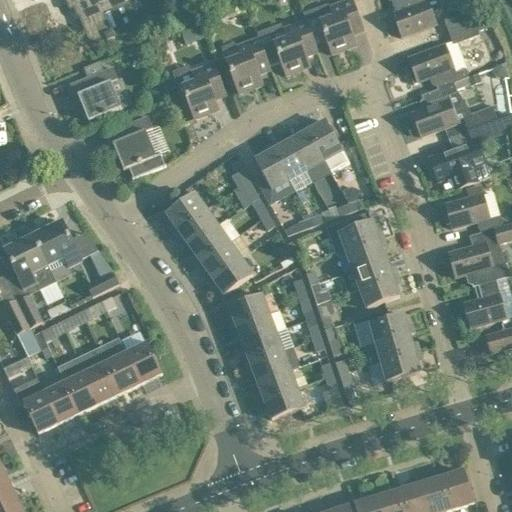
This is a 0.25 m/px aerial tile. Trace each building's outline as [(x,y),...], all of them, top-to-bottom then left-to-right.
[(64,0),(69,11),(75,8),(91,46),(115,36),(116,39),(128,34),(117,9),(131,2),(130,0),(64,0)] [(437,26),(427,0),(413,0),(416,6),(392,15),(401,40),(437,26)] [(176,9),(182,27),(209,18),(206,8),(200,10),(197,1),(176,9)] [(318,19),(307,23),(315,46),(327,42),(332,56),(356,47),(353,37),(364,33),(353,1),(330,9),(317,14),(318,19)] [(444,22),(449,34),(471,25),(467,13),(444,22)] [(471,25),(449,34),(454,47),(480,37),(478,33),(490,29),(487,19),(471,25)] [(306,22),(259,40),(264,53),(269,67),(281,63),(286,78),(311,69),(307,58),(318,54),(315,46),(307,23),(306,22)] [(199,25),(181,32),(186,46),(204,39),(199,25)] [(264,53),(259,40),(236,49),(240,58),(227,63),(239,96),(263,87),(259,76),(271,72),(269,67),(264,53)] [(433,79),(438,91),(454,84),(467,80),(469,79),(466,70),(455,74),(445,47),(409,60),(411,66),(407,68),(414,86),(433,79)] [(182,88),(188,103),(195,121),(219,112),(215,102),(227,97),(220,79),(215,65),(192,74),(195,83),(182,88)] [(113,70),(89,79),(70,87),(75,99),(79,98),(89,123),(122,110),(111,85),(118,82),(113,70)] [(479,76),(469,79),(467,80),(471,88),(482,84),(479,76)] [(144,90),(150,106),(170,98),(163,82),(144,90)] [(454,84),(438,91),(421,98),(426,110),(413,115),(422,139),(458,126),(447,97),(457,93),(454,84)] [(165,115),(176,110),(173,102),(162,106),(165,115)] [(469,133),(497,123),(499,122),(498,107),(464,120),(469,133)] [(124,172),(129,170),(133,180),(133,181),(167,168),(166,167),(165,167),(161,157),(162,157),(162,155),(156,158),(146,134),(153,131),(148,119),(105,136),(110,148),(114,147),(124,172)] [(312,125),(306,128),(325,163),(332,173),(348,164),(343,153),(327,123),(315,130),(312,125)] [(473,144),(430,160),(439,184),(452,179),(456,191),(490,178),(478,145),(502,136),(497,123),(469,133),(473,144)] [(302,137),(291,143),(308,173),(325,163),(306,128),(299,131),(302,137)] [(345,142),(354,139),(351,134),(343,137),(345,142)] [(277,144),(271,147),(290,183),(308,173),(291,143),(279,149),(277,144)] [(290,183),(271,147),(264,151),(268,156),(256,162),(272,192),(290,183)] [(236,174),(243,170),(238,161),(230,166),(236,174)] [(236,176),(242,187),(250,183),(244,172),(236,176)] [(250,183),(242,187),(248,198),(256,193),(250,183)] [(481,235),(495,231),(503,229),(499,218),(500,217),(494,195),(484,197),(482,188),(468,191),(470,200),(442,208),(447,226),(451,225),(453,231),(478,224),(481,235)] [(344,192),(349,205),(357,202),(352,189),(344,192)] [(169,229),(173,235),(207,212),(194,195),(166,215),(174,226),(169,229)] [(251,204),(261,223),(270,218),(260,200),(251,204)] [(357,202),(349,205),(352,215),(364,211),(361,201),(357,202)] [(328,210),(329,212),(332,222),(352,215),(349,205),(337,210),(336,207),(328,210)] [(183,237),(190,248),(218,228),(207,212),(173,235),(178,241),(183,237)] [(322,215),(311,220),(314,228),(332,222),(329,212),(322,214),(322,215)] [(333,228),(336,236),(330,238),(337,257),(347,254),(384,240),(377,220),(372,222),(369,215),(333,228)] [(270,218),(261,223),(267,233),(275,228),(270,218)] [(314,228),(311,220),(299,224),(285,232),(288,237),(314,228)] [(193,262),(197,268),(240,237),(229,221),(218,228),(190,248),(197,259),(193,262)] [(62,223),(34,237),(57,284),(73,276),(69,269),(82,262),(62,223)] [(495,231),(498,242),(511,238),(511,226),(503,229),(495,231)] [(27,296),(19,300),(33,329),(44,324),(30,296),(57,284),(34,237),(5,251),(24,291),(27,296)] [(206,270),(213,280),(213,281),(241,261),(241,260),(251,253),(240,237),(197,268),(201,273),(206,270)] [(456,280),(469,276),(473,289),(511,278),(507,266),(504,267),(499,247),(511,243),(511,238),(498,242),(486,245),(449,255),(456,280)] [(347,254),(353,272),(386,260),(381,248),(387,246),(384,240),(347,254)] [(296,241),(289,246),(294,257),(295,258),(303,253),(296,241)] [(294,257),(289,246),(281,250),(287,261),(294,257)] [(348,296),(360,291),(398,277),(396,271),(390,273),(386,260),(353,272),(342,277),(348,296)] [(213,281),(213,280),(208,284),(212,290),(217,286),(225,298),(253,278),(241,261),(213,281)] [(306,276),(310,288),(320,285),(316,273),(306,276)] [(93,300),(119,287),(113,274),(86,287),(93,300)] [(398,277),(360,291),(368,311),(400,299),(395,286),(401,284),(398,277)] [(293,284),(300,304),(309,301),(302,281),(293,284)] [(310,288),(317,307),(326,304),(320,285),(310,288)] [(507,320),(498,287),(485,291),(488,299),(463,306),(470,331),(507,320)] [(229,323),(231,330),(269,316),(262,296),(230,308),(234,321),(229,323)] [(33,329),(19,300),(2,308),(17,337),(33,329)] [(112,300),(102,304),(107,313),(116,309),(112,300)] [(309,301),(300,304),(304,316),(313,313),(309,301)] [(107,313),(102,304),(92,309),(97,318),(107,313)] [(317,307),(325,332),(334,329),(326,304),(317,307)] [(239,334),(244,346),(276,334),(269,316),(231,330),(234,336),(239,334)] [(371,325),(377,345),(409,336),(415,335),(413,327),(407,329),(404,316),(371,325)] [(71,319),(61,324),(66,334),(75,329),(71,319)] [(66,334),(61,324),(51,329),(56,339),(66,334)] [(308,330),(312,342),(321,339),(317,327),(308,330)] [(334,329),(325,332),(329,344),(338,341),(334,329)] [(511,330),(486,338),(491,356),(511,349),(511,330)] [(41,334),(35,337),(42,352),(48,349),(41,334)] [(243,361),(245,367),(283,353),(276,334),(244,346),(248,359),(243,361)] [(371,367),(382,364),(421,353),(419,347),(413,348),(409,336),(377,345),(365,348),(371,367)] [(321,339),(312,342),(316,354),(325,351),(321,339)] [(148,345),(127,355),(142,386),(163,376),(148,345)] [(253,372),(258,384),(290,372),(283,353),(245,367),(248,374),(253,372)] [(421,353),(382,364),(387,384),(421,375),(417,362),(422,360),(421,353)] [(127,355),(106,365),(121,396),(142,386),(127,355)] [(33,369),(28,359),(18,364),(23,373),(33,369)] [(336,365),(340,376),(348,374),(344,362),(336,365)] [(106,365),(86,374),(101,406),(121,396),(106,365)] [(321,368),(325,380),(334,377),(330,365),(321,368)] [(257,398),(259,404),(297,390),(290,372),(258,384),(262,396),(257,398)] [(86,374),(65,384),(80,416),(101,406),(86,374)] [(348,374),(340,376),(344,388),(352,386),(348,374)] [(334,377),(325,380),(331,398),(328,399),(328,401),(309,407),(313,418),(344,408),(334,377)] [(65,384),(45,394),(60,426),(80,416),(65,384)] [(297,390),(259,404),(262,411),(267,409),(272,422),(304,410),(297,390)] [(60,426),(45,394),(24,404),(39,436),(60,426)] [(0,487),(10,483),(0,463),(0,487)] [(465,472),(442,479),(452,511),(453,511),(475,505),(465,472)] [(452,511),(442,479),(420,486),(428,511),(452,511)] [(0,487),(0,511),(19,503),(10,483),(0,487)] [(428,511),(420,486),(399,492),(404,511),(428,511)] [(404,511),(399,492),(377,499),(381,511),(404,511)] [(381,511),(377,499),(355,506),(356,511),(381,511)] [(23,511),(19,503),(0,511),(23,511)]
